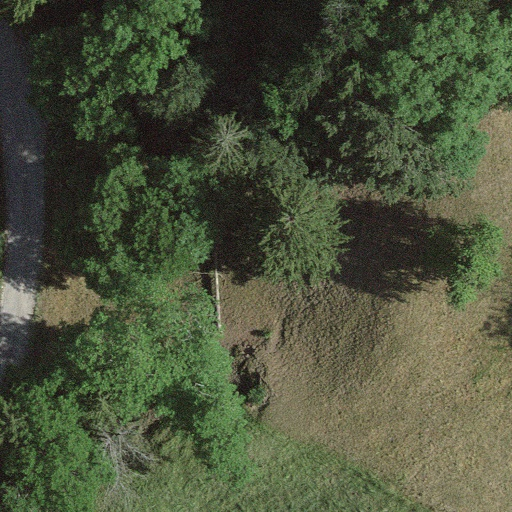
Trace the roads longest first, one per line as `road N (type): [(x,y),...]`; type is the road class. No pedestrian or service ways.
road 1 (track): [(0,398),(24,265),(26,167),(0,53)]
road 2 (track): [(12,107),(83,54),(133,34),(163,0)]
